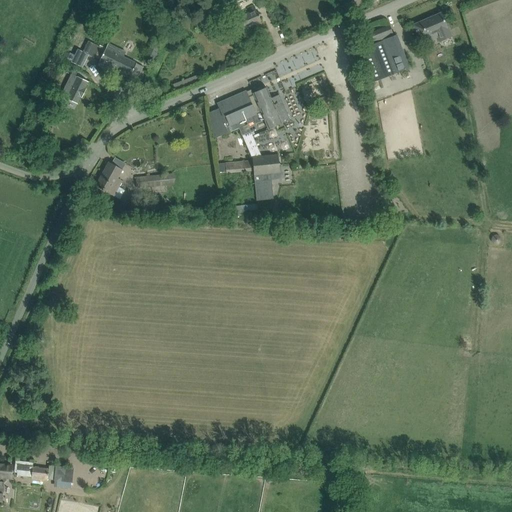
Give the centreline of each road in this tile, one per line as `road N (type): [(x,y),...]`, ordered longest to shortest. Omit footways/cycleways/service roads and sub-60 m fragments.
road 1 (unclassified): [(81,174),(124,124),(412,0)]
road 2 (unclassified): [(0,361),(81,174)]
